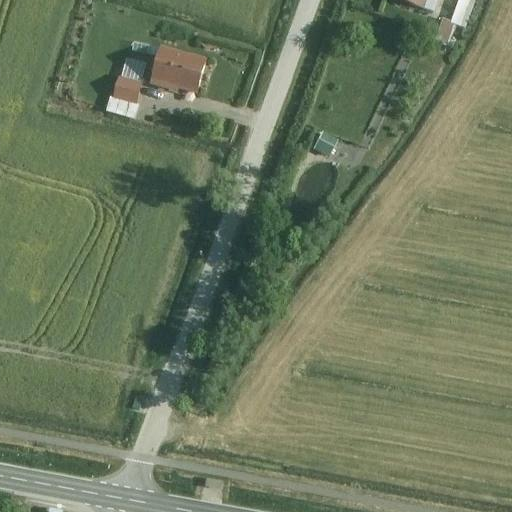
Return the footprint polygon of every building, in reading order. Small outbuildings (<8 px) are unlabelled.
[(443,0),(414,0),(412,7),(440,15),(443,0)] [(462,0),(457,24),(471,27),(476,0),(462,0)] [(227,71),(173,55),(164,84),(218,100),(227,71)] [(146,80),(116,73),(110,99),(138,111),(146,80)] [(331,132),(323,150),(340,158),(348,139),(331,132)]
